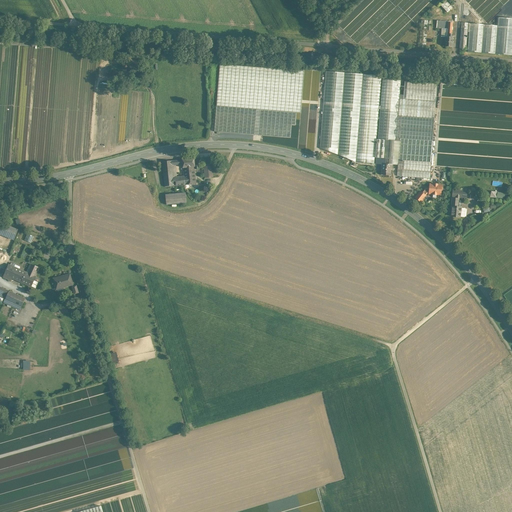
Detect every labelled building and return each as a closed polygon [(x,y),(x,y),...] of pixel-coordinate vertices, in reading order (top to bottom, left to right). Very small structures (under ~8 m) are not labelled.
[(446,0),(441,5),(447,13),(453,7),(446,0)] [(485,22),(504,4),(472,5),(472,8),(485,22)] [(498,26),(468,23),(467,32),(469,32),(467,52),(511,55),(511,49),(511,18),(498,17),(498,26)] [(428,21),(421,20),(419,48),(425,49),(428,21)] [(468,23),(461,23),(459,49),(466,50),(467,37),(468,38),(468,36),(467,36),(467,32),(468,23)] [(452,31),(447,30),(447,37),(445,37),(444,46),(452,47),(453,36),(451,36),(452,31)] [(304,71),(220,64),(216,106),(296,112),(300,113),(304,71)] [(344,73),(326,71),(320,148),(338,155),(344,73)] [(363,74),(344,73),(338,155),(356,162),(363,74)] [(381,76),(363,74),(356,162),(374,164),(374,158),(375,153),(378,109),(378,106),(381,76)] [(377,147),(384,147),(384,148),(385,140),(396,141),(399,95),(400,81),(399,80),(382,79),(380,106),(380,109),(377,142),(376,142),(376,144),(377,144),(377,147)] [(437,83),(404,81),(403,95),(403,99),(436,102),(437,83)] [(396,141),(385,140),(384,148),(383,158),(388,159),(388,164),(392,165),(398,165),(398,161),(398,160),(400,140),(400,138),(401,118),(402,116),(403,102),(403,99),(403,95),(399,95),(396,141)] [(436,105),(403,102),(402,116),(435,118),(436,105)] [(296,112),(216,106),(214,131),(290,138),(291,125),(295,125),(296,112)] [(434,120),(401,118),(400,138),(433,140),(434,120)] [(433,142),(400,140),(398,160),(431,162),(433,142)] [(194,158),(182,159),(182,160),(182,164),(183,168),(194,167),(194,166),(194,165),(194,158)] [(376,158),(376,164),(382,164),(382,175),(381,175),(391,175),(391,168),(392,168),(392,165),(388,164),(388,159),(383,158),(376,158)] [(172,161),(162,162),(165,187),(174,186),(173,180),(172,165),(172,161)] [(431,164),(403,162),(402,168),(430,170),(431,164)] [(211,164),(203,164),(205,178),(213,177),(211,164)] [(194,167),(183,168),(184,176),(177,177),(173,177),(173,180),(174,186),(196,184),(194,169),(194,167)] [(430,172),(402,170),(402,177),(430,179),(430,172)] [(425,188),(422,193),(425,195),(427,193),(429,193),(433,194),(432,197),(436,198),(436,194),(440,194),(441,190),(442,190),(443,186),(430,184),(429,189),(425,188)] [(466,192),(457,191),(453,191),(452,196),(457,197),(456,199),(458,199),(459,197),(466,198),(466,192)] [(420,192),(415,198),(420,202),(425,196),(425,195),(422,193),(420,192)] [(185,193),(165,195),(166,205),(186,203),(185,193)] [(456,199),(452,199),(451,208),(452,208),(451,216),(464,217),(465,217),(465,209),(464,208),(458,207),(458,199),(456,199)] [(17,230),(0,223),(0,234),(13,239),(17,230)] [(34,236),(27,234),(24,240),(31,243),(34,236)] [(20,267),(15,265),(15,264),(14,264),(13,264),(12,263),(11,263),(10,266),(9,265),(3,277),(10,280),(12,278),(21,282),(26,273),(19,270),(20,268),(20,267)] [(31,264),(29,269),(28,269),(26,273),(21,282),(31,287),(31,286),(36,289),(38,283),(34,280),(35,277),(39,268),(31,264)] [(65,276),(54,279),(57,289),(72,285),(70,275),(65,276)] [(9,291),(0,287),(0,296),(5,299),(9,291)] [(25,299),(9,291),(5,299),(12,302),(22,307),(25,299)]
